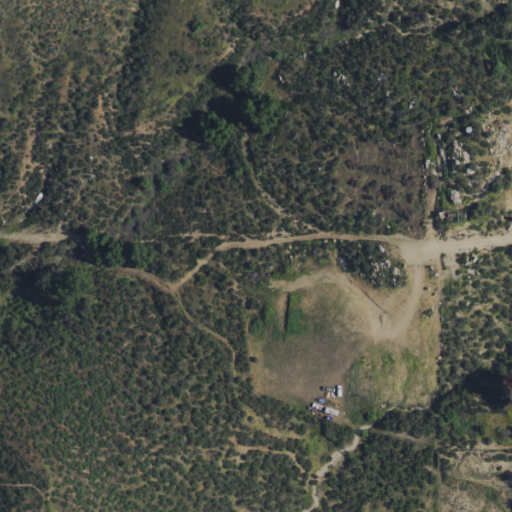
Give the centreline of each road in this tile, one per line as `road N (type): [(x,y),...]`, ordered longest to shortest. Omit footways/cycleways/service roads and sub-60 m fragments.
road 1 (residential): [(511,235),(235,243)]
road 2 (track): [(235,243),(177,286),(98,257),(73,237),(0,236)]
